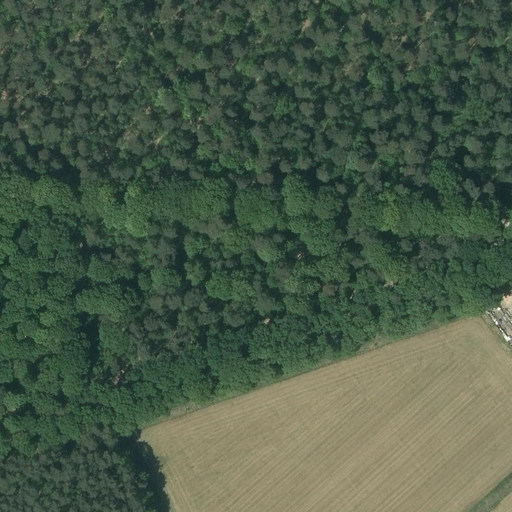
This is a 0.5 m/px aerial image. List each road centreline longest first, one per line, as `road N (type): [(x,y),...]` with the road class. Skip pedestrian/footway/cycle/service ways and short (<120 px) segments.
road 1 (track): [(511,236),(0,413)]
road 2 (track): [(0,194),(511,226)]
road 3 (track): [(353,0),(191,81),(115,0)]
